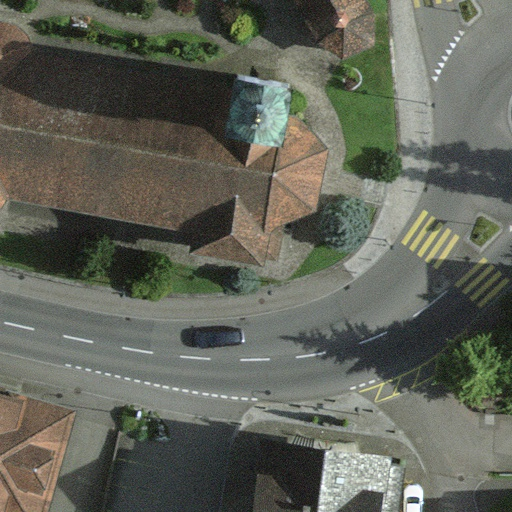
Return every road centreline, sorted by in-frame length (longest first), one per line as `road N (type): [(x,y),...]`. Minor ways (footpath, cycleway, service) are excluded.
road 1 (secondary): [(418,308),(354,346),(278,363),(210,365),(0,328)]
road 2 (secondary): [(466,142),(418,308)]
